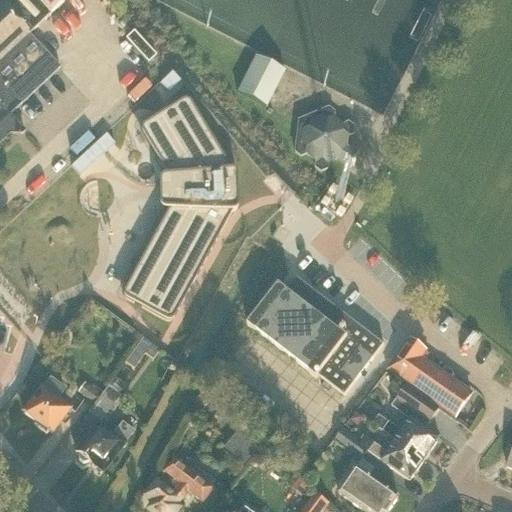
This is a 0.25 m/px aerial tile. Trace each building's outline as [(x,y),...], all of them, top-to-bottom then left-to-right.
[(0,0),(0,5),(29,36),(67,0),(0,0)] [(0,63),(29,36),(0,5),(0,63)] [(0,143),(19,126),(10,117),(60,70),(29,36),(0,63),(0,143)] [(283,73),(255,58),(237,93),(265,108),(283,73)] [(123,294),(123,295),(123,296),(123,297),(123,298),(124,299),(124,300),(125,300),(126,301),(127,302),(165,322),(165,323),(166,323),(167,323),(168,323),(169,323),(170,323),(171,323),(172,322),(173,321),(174,320),(231,214),(232,214),(233,214),(234,213),(235,213),(236,212),(237,211),(237,210),(237,209),(238,209),(238,207),(237,179),(237,178),(237,177),(237,176),(236,175),(235,174),(234,173),(233,172),(232,172),(231,172),(191,106),(190,105),(189,104),(188,103),(187,103),(186,103),(186,102),(185,102),(184,102),(183,103),(182,103),(181,104),(143,126),(143,127),(142,128),(141,129),(141,130),(141,131),(141,132),(141,133),(141,134),(141,135),(142,135),(146,142),(167,177),(161,179),(159,181),(158,184),(159,205),(160,208),(162,210),(165,211),(168,211),(124,292),(123,294)] [(295,153),(300,158),(307,155),(315,161),(314,169),(320,173),(327,170),(328,163),(337,159),(345,165),(353,154),(345,148),(346,138),(353,136),(354,128),(348,124),(341,127),(333,121),(334,113),(328,109),(322,112),(299,122),(295,146),(295,153)] [(248,328),(317,381),(319,378),(345,398),(384,347),(297,280),(287,293),(279,287),(248,328)] [(457,418),(472,397),(421,361),(426,353),(411,342),(390,372),(457,418)] [(100,423),(120,398),(115,394),(124,383),(117,377),(88,414),(100,423)] [(64,391),(50,381),(42,391),(41,391),(23,415),(36,424),(35,427),(46,435),(47,433),(50,435),(68,411),(67,410),(69,408),(58,400),(64,391)] [(101,396),(85,384),(78,393),(94,404),(101,396)] [(440,441),(426,431),(440,412),(407,389),(392,409),(411,422),(403,434),(379,417),(373,426),(397,442),(425,462),(440,441)] [(202,397),(195,402),(202,412),(209,407),(202,397)] [(357,414),(351,422),(359,428),(365,420),(357,414)] [(112,437),(98,427),(76,455),(78,456),(79,462),(83,465),(88,464),(90,465),(91,465),(103,474),(124,446),(134,433),(122,424),(112,437)] [(260,446),(241,431),(227,450),(245,464),(260,446)] [(362,445),(343,431),(334,442),(354,457),(362,445)] [(375,445),(368,454),(410,483),(425,462),(397,442),(388,455),(375,445)] [(187,492),(203,504),(209,497),(214,490),(174,460),(163,474),(165,476),(159,485),(158,485),(148,498),(156,505),(151,511),(177,511),(179,510),(176,507),(187,492)] [(362,462),(357,470),(339,496),(361,511),(389,511),(398,500),(370,480),(376,471),(362,462)] [(299,482),(292,490),(302,498),(309,490),(299,482)] [(304,511),(323,511),(328,506),(317,497),(304,511)]
